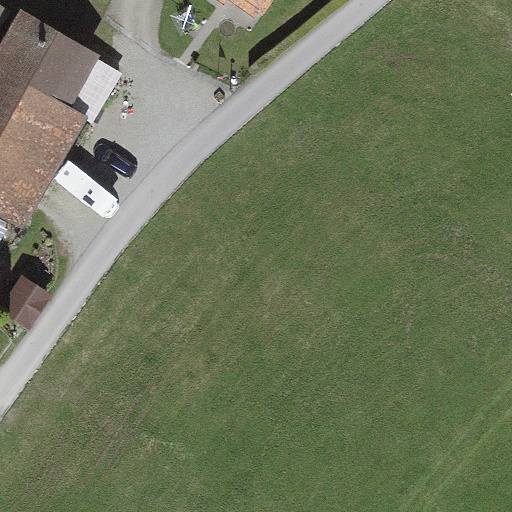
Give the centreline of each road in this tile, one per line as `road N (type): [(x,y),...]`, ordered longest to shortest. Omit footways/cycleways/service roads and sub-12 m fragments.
road 1 (track): [(174,180),(383,0)]
road 2 (residential): [(0,359),(174,180)]
